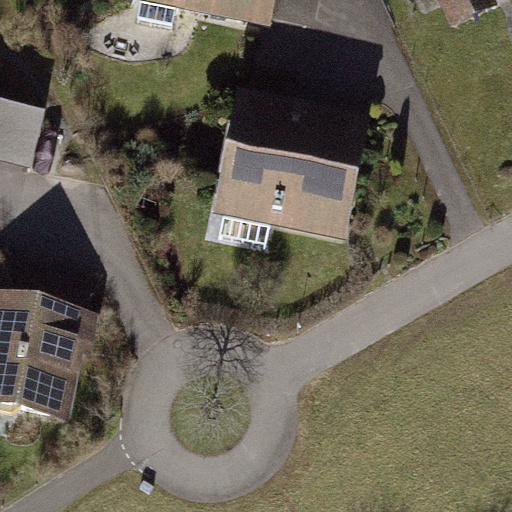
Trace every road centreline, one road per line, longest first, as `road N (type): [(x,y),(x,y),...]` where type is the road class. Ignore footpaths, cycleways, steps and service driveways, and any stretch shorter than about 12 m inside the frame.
road 1 (residential): [(263,378),(511,241)]
road 2 (residential): [(263,378),(272,397),(268,439),(240,469),(220,476),(178,470),(161,457),(144,420)]
road 3 (residential): [(144,420),(152,382),(179,355),(235,353),(263,378)]
